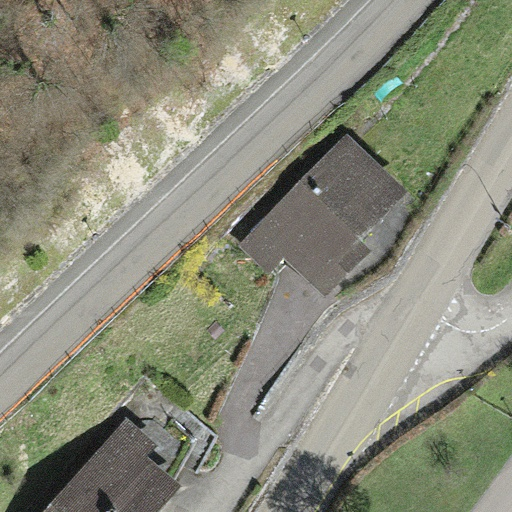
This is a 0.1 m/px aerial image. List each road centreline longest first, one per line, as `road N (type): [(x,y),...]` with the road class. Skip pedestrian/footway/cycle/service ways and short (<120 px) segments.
road 1 (tertiary): [(390,0),(0,382)]
road 2 (tertiary): [(511,150),(292,511)]
